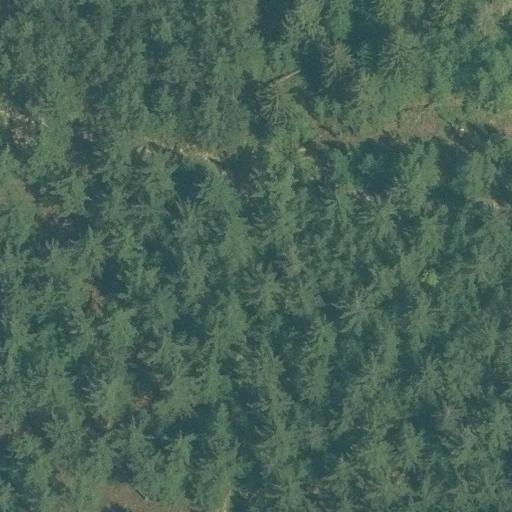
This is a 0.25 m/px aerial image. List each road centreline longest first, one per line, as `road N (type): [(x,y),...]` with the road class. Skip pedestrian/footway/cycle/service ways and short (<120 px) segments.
road 1 (track): [(0,106),(258,188),(511,201)]
road 2 (track): [(241,511),(268,0)]
